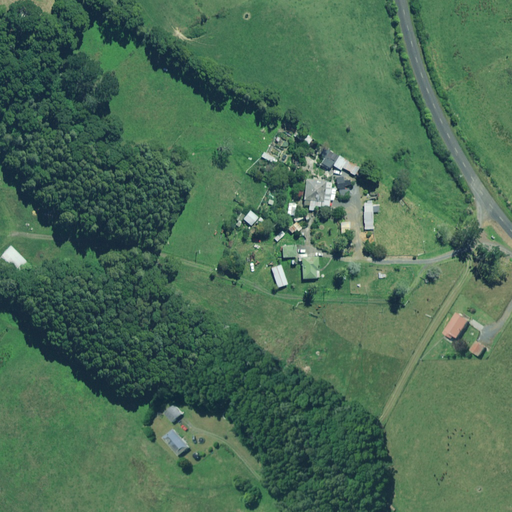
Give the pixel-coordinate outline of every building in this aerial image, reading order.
[(311,139),(306,135),(302,142),(307,146),(311,139)] [(331,166),(337,156),(324,148),(320,155),(324,158),(320,164),(329,169),(331,166)] [(278,160),(264,153),(261,157),(272,163),(273,160),(276,162),(278,160)] [(337,156),(331,166),(339,170),(341,168),(345,161),(337,156)] [(349,172),(353,165),(345,161),(341,168),(349,172)] [(353,165),(349,172),(357,177),(361,170),(353,165)] [(342,195),(348,195),(348,178),(336,178),(336,192),(342,192),(342,195)] [(312,211),(313,207),(327,209),(328,203),(330,183),(304,179),(301,200),(303,200),(303,206),(308,207),(308,210),(312,211)] [(295,204),(288,204),(287,215),(294,216),(295,204)] [(371,204),(363,204),(363,230),(372,229),(372,213),(379,213),(378,205),(371,205),(371,204)] [(257,217),(249,211),(242,220),(251,226),(257,217)] [(265,220),(260,217),(256,224),(261,227),(265,220)] [(297,232),(301,228),(294,221),(287,229),(292,234),(295,230),(297,232)] [(284,234),(281,231),(273,239),(276,242),(284,234)] [(29,265),(10,246),(0,257),(0,260),(17,277),(29,265)] [(295,257),(294,246),(281,247),(282,258),(295,257)] [(302,279),(317,279),(316,270),(317,270),(317,257),(307,258),(307,254),(297,255),(297,261),(301,261),(302,279)] [(286,285),(280,266),(270,269),(277,288),(286,285)] [(471,321),(459,313),(445,334),(454,339),(456,336),(459,339),(471,321)] [(487,348),(478,342),(472,351),(481,357),(487,348)] [(183,414),(175,406),(166,414),(174,423),(183,414)] [(228,412),(227,412),(226,412),(226,413),(225,413),(225,414),(224,415),(224,416),(224,417),(225,418),(225,419),(226,419),(227,420),(228,420),(229,420),(230,420),(231,419),(232,418),(232,417),(233,416),(232,415),(232,414),(231,413),(230,412),(229,412),(228,412)] [(192,448),(175,430),(165,439),(182,457),(192,448)]
